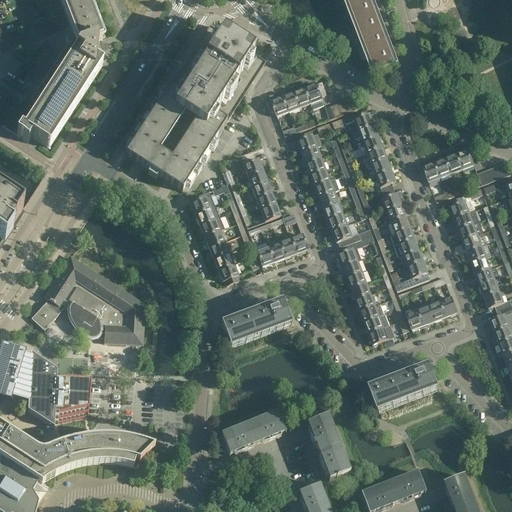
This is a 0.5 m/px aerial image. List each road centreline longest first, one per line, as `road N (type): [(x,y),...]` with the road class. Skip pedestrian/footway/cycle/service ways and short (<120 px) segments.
road 1 (residential): [(436,348),(469,324),(393,127),(402,108)]
road 2 (residential): [(188,510),(207,304)]
road 3 (residential): [(207,304),(175,217),(87,159)]
road 4 (residential): [(436,348),(359,366),(286,284)]
road 5 (secondary): [(0,307),(87,159)]
road 6 (secondary): [(87,159),(0,288)]
road 7 (secondary): [(87,159),(164,39)]
road 8 (residential): [(268,129),(318,261)]
road 9 (residential): [(402,108),(289,43)]
